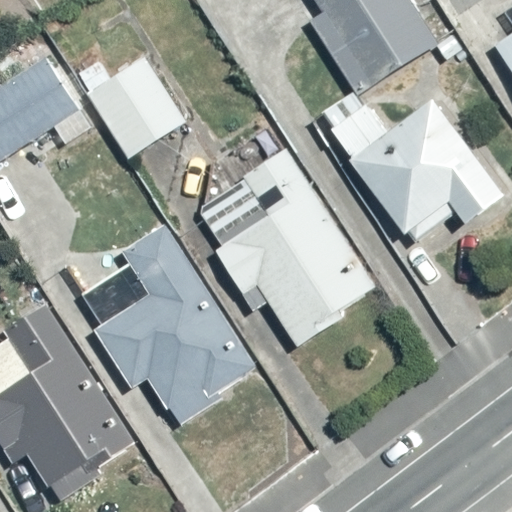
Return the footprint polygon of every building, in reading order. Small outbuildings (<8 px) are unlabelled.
[(357,91),(361,97),(363,96),(442,45),(412,0),(317,0),(326,14),(313,22),(357,91)] [(511,37),(498,47),(511,67),(511,5),(505,11),(511,21),(511,37)] [(29,73),(16,52),(0,61),(0,87),(1,89),(0,89),(0,162),(57,127),(69,146),(94,130),(50,60),(29,73)] [(189,123),(144,52),(110,73),(100,57),(77,71),(132,159),(189,123)] [(389,133),(363,96),(361,97),(357,91),(323,115),(418,248),(463,216),(471,227),(510,200),(437,98),(389,133)] [(273,304),(306,352),(337,331),(333,325),(383,291),(286,149),(247,176),(251,182),(203,214),(227,249),(220,254),(260,313),(273,304)] [(127,251),(138,268),(86,302),(102,327),(97,330),(135,389),(150,380),(183,431),(232,399),(229,394),(262,373),(167,225),(127,251)] [(135,439),(51,309),(8,337),(12,342),(0,349),(0,438),(17,465),(30,457),(53,492),(135,439)]
